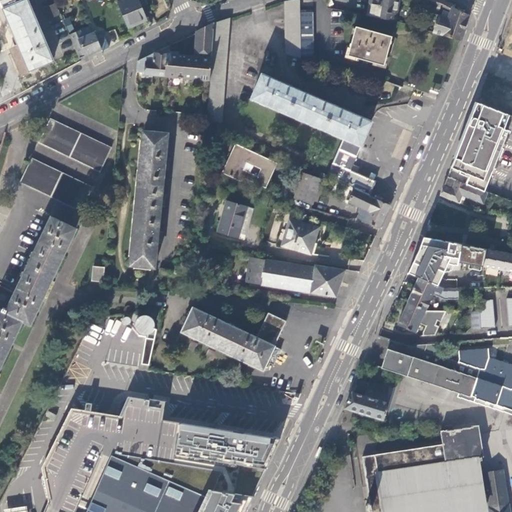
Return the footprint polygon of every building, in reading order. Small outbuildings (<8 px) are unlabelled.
[(23,53),(14,57),(22,76),(32,71),(31,70),(53,60),(28,0),(25,0),(5,9),(20,45),(23,53)] [(123,0),(118,3),(128,28),(137,25),(137,24),(147,20),(141,7),(139,2),(138,0),(123,0)] [(300,0),(286,0),(285,0),(286,54),(301,57),(300,11),(300,0)] [(370,0),(367,15),(395,21),(399,0),(370,0)] [(419,2),(419,0),(402,0),(402,1),(409,3),(409,6),(417,8),(419,2)] [(444,0),(419,0),(419,2),(449,13),(447,18),(439,15),(434,32),(459,40),(462,40),(466,28),(470,15),(454,7),(455,5),(444,0)] [(300,11),(301,57),(302,57),(314,57),(313,12),(300,11)] [(230,19),(214,24),(210,80),(208,116),(207,119),(221,126),(230,19)] [(195,57),(169,54),(167,76),(210,80),(214,24),(197,33),(195,57)] [(349,55),(384,65),(392,36),(390,36),(356,26),(349,55)] [(102,51),(109,47),(103,31),(95,33),(102,49),(102,51)] [(102,49),(95,33),(80,39),(78,34),(71,36),(80,58),(102,49)] [(10,49),(14,57),(23,53),(20,45),(10,49)] [(155,53),(138,61),(137,72),(145,73),(145,74),(167,76),(169,54),(155,53)] [(334,178),(369,194),(375,181),(350,169),(370,121),(363,118),(364,118),(353,113),(343,109),(328,103),(328,102),(319,98),(307,93),(292,87),(292,86),(281,81),(270,76),(270,77),(263,74),(252,98),(343,138),(333,163),(334,163),(328,176),(334,178)] [(509,115),(478,103),(475,111),(473,118),(504,129),(509,115)] [(111,147),(51,118),(39,143),(100,171),(111,147)] [(504,129),(473,118),(472,120),(470,124),(472,125),(470,131),(467,130),(453,167),(452,167),(452,168),(448,177),(485,191),(509,130),(504,129)] [(131,264),(154,267),(168,134),(144,132),(131,264)] [(243,178),(266,188),(278,164),(236,144),(222,172),(241,181),(243,178)] [(20,182),(81,211),(92,187),(33,158),(20,182)] [(321,180),(304,174),(295,197),(313,203),(321,180)] [(482,202),(487,192),(485,191),(448,177),(444,187),(441,196),(458,204),(462,195),(466,196),(482,202)] [(379,228),(390,205),(376,198),(369,194),(334,178),(328,191),(351,202),(352,200),(364,205),(358,219),(379,228)] [(218,231),(239,237),(248,207),(227,201),(218,231)] [(0,361),(7,347),(9,349),(19,328),(17,327),(20,319),(28,323),(31,315),(34,316),(44,296),(42,295),(60,255),(62,256),(72,236),(69,234),(73,227),(51,216),(14,293),(0,286),(0,361)] [(282,245),(314,255),(317,244),(314,242),(318,228),(290,219),(282,245)] [(437,287),(445,270),(452,270),(455,263),(458,264),(459,261),(511,271),(511,253),(470,246),(462,245),(462,244),(424,237),(418,252),(408,273),(419,278),(437,287)] [(246,282),(261,284),(265,260),(250,257),(246,282)] [(337,290),(345,269),(315,264),(314,266),(265,260),(261,284),(335,295),(337,290)] [(93,280),(104,281),(105,268),(94,267),(93,280)] [(432,296),(441,300),(458,299),(458,289),(442,289),(437,287),(419,278),(414,289),(408,303),(426,311),(432,296)] [(493,300),(479,300),(479,311),(479,327),(480,329),(494,328),(493,300)] [(398,325),(416,333),(420,324),(426,327),(423,336),(435,335),(439,327),(435,325),(437,321),(441,322),(446,311),(426,311),(408,303),(398,325)] [(183,331),(263,369),(267,360),(274,364),(282,348),(275,345),(257,337),(246,332),(213,316),(194,307),(183,331)] [(479,311),(471,311),(471,327),(479,327),(479,311)] [(257,337),(275,345),(286,321),(268,313),(257,337)] [(413,346),(391,339),(384,359),(388,360),(385,369),(401,374),(459,393),(471,397),(479,369),(458,362),(433,354),(424,351),(427,343),(416,344),(413,346)] [(437,343),(427,343),(424,351),(433,354),(437,343)] [(460,359),(458,362),(479,369),(471,397),(459,393),(457,397),(511,414),(511,364),(489,357),(489,348),(458,351),(460,359)] [(395,386),(386,383),(385,388),(369,383),(358,380),(353,391),(389,403),(395,386)] [(345,409),(384,420),(389,403),(353,391),(349,400),(345,409)] [(148,405),(149,399),(127,396),(126,398),(124,398),(122,399),(120,402),(119,403),(119,406),(120,409),(121,410),(119,414),(121,414),(106,450),(112,453),(86,511),(244,511),(258,483),(280,438),(222,429),(162,419),(163,408),(148,405)] [(148,405),(163,408),(165,401),(149,398),(149,399),(148,405)] [(86,511),(112,453),(106,450),(121,414),(119,414),(90,409),(85,408),(71,406),(41,466),(48,499),(43,511),(86,511)] [(56,414),(48,410),(46,415),(54,418),(56,414)] [(381,493),(383,511),(473,511),(485,510),(485,508),(478,460),(482,459),(484,459),(479,425),(440,430),(442,445),(378,455),(363,457),(366,481),(370,482),(371,483),(379,481),(381,493)] [(509,511),(502,469),(484,472),(490,511),(509,511)]
